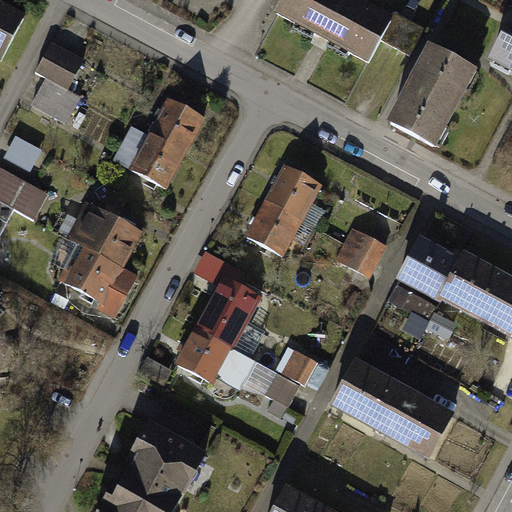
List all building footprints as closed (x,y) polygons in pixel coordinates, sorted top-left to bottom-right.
[(393,25),(347,0),(287,0),(280,13),(371,64),(393,25)] [(0,9),(0,65),(6,69),(29,25),(0,9)] [(413,57),(428,30),(410,20),(395,48),(413,57)] [(511,39),(498,67),(511,73),(511,39)] [(90,66),(55,48),(38,80),(49,86),(37,110),(73,129),(87,102),(75,95),(90,66)] [(479,74),(431,49),(392,122),(439,148),(479,74)] [(205,121),(174,103),(153,138),(184,156),(205,121)] [(34,172),(45,150),(18,138),(8,160),(34,172)] [(184,156),(153,138),(132,173),(163,192),(184,156)] [(292,170),(274,205),(309,222),(327,188),(292,170)] [(50,198),(0,172),(0,239),(3,241),(17,214),(36,224),(50,198)] [(274,205),(257,239),(291,257),(309,222),(274,205)] [(144,235),(110,218),(91,254),(125,272),(144,235)] [(385,249),(359,235),(343,264),(369,278),(385,249)] [(500,279),(432,244),(411,286),(478,321),(500,279)] [(125,272),(91,254),(72,290),(105,308),(125,272)] [(511,285),(500,279),(478,321),(511,338),(511,285)] [(264,301),(224,282),(203,324),(243,343),(264,301)] [(243,343),(203,324),(183,365),(223,385),(243,343)] [(463,419),(365,366),(344,404),(443,457),(463,419)] [(176,511),(204,458),(151,431),(109,511),(176,511)] [(324,511),(291,494),(280,511),(324,511)]
